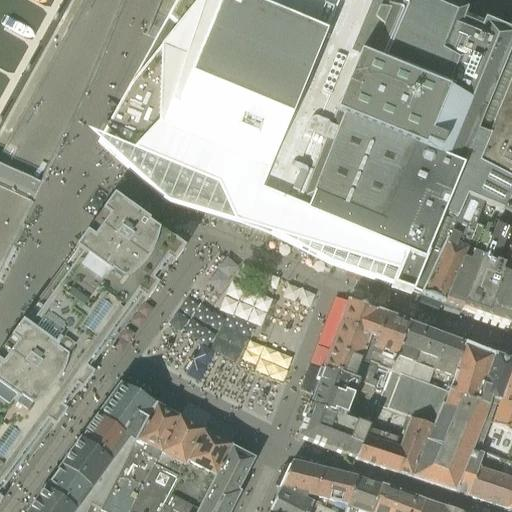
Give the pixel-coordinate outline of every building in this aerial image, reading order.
[(178,0),(168,20),(166,19),(153,44),(97,144),(115,160),(165,205),(205,217),(207,218),(234,226),(235,226),(253,232),(269,236),(271,231),(270,230),(275,218),(288,185),(288,186),(290,186),(290,185),(313,129),(322,107),(312,103),(334,50),(339,37),(349,42),(366,0),(178,0)] [(411,295),(412,293),(511,46),(511,45),(511,42),(511,32),(484,21),(482,20),(481,25),(463,17),(466,12),(465,11),(437,0),(366,0),(349,42),(339,37),(334,50),(312,103),(322,107),(313,129),(290,185),(290,186),(288,186),(288,185),(275,218),(270,230),(271,231),(269,236),(329,267),(391,288),(411,295)] [(510,196),(511,197),(511,184),(476,165),(511,77),(511,45),(511,46),(412,293),(416,295),(420,296),(420,295),(465,198),(482,205),(501,213),(510,196)] [(511,184),(511,77),(476,165),(511,184)] [(511,197),(510,196),(501,213),(511,217),(511,197)] [(444,305),(477,219),(482,205),(465,198),(420,295),(420,296),(421,297),(444,305)] [(0,353),(0,504),(1,504),(0,503),(0,501),(52,430),(54,430),(65,414),(64,413),(79,392),(80,393),(92,377),(91,376),(144,303),(145,304),(157,288),(155,287),(170,266),(172,267),(177,260),(183,250),(112,199),(0,353)] [(482,205),(477,219),(495,227),(508,232),(500,252),(505,254),(498,269),(511,275),(511,217),(501,213),(482,205)] [(495,227),(477,219),(444,305),(461,311),(495,227)] [(461,311),(479,317),(508,327),(511,317),(511,275),(498,269),(505,254),(500,252),(508,232),(495,227),(461,311)] [(297,336),(315,295),(289,284),(271,325),(297,336)] [(385,317),(348,303),(329,352),(367,366),(385,317)] [(389,374),(408,325),(385,317),(367,366),(389,374)] [(389,374),(447,395),(464,346),(408,325),(389,374)] [(268,415),(281,384),(189,344),(175,375),(268,415)] [(476,404),(493,357),(464,346),(447,395),(442,409),(439,408),(430,429),(427,428),(418,451),(421,452),(410,479),(454,494),(482,425),(487,408),(476,404)] [(388,374),(367,366),(329,352),(322,371),(382,393),(388,374)] [(482,425),(491,428),(511,437),(511,363),(493,357),(476,404),(487,408),(482,425)] [(374,408),(376,409),(382,393),(322,371),(296,439),(354,461),(374,415),(371,413),(374,408)] [(388,374),(382,393),(376,409),(375,409),(430,429),(439,408),(442,409),(447,395),(389,374),(388,374)] [(100,511),(154,407),(155,407),(120,386),(29,511),(87,511),(91,507),(100,511)] [(129,511),(177,420),(154,407),(100,511),(101,511),(129,511)] [(375,409),(376,409),(374,408),(371,413),(374,415),(354,461),(410,479),(421,452),(418,451),(427,428),(375,409)] [(161,511),(202,434),(177,420),(129,511),(161,511)] [(491,428),(482,425),(454,494),(466,498),(491,428)] [(466,498),(506,511),(511,490),(511,467),(498,463),(505,443),(510,445),(511,440),(511,437),(491,428),(466,498)] [(197,511),(231,449),(202,434),(161,511),(197,511)] [(498,463),(511,467),(511,440),(510,445),(505,443),(498,463)] [(197,511),(231,511),(240,494),(238,493),(254,461),(231,449),(197,511)] [(291,464),(285,477),(279,490),(327,511),(345,511),(356,480),(291,464)] [(372,511),(381,488),(356,480),(345,511),(372,511)] [(372,511),(409,511),(411,508),(408,507),(410,499),(381,488),(372,511)] [(327,511),(279,490),(269,511),(327,511)] [(419,511),(422,503),(410,499),(408,507),(411,508),(409,511),(419,511)] [(419,511),(447,511),(422,503),(419,511)]
